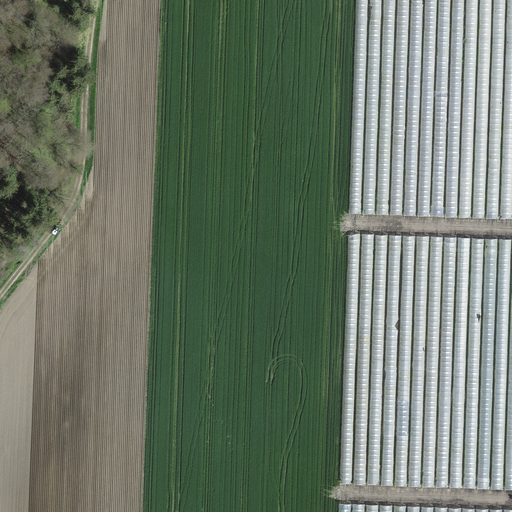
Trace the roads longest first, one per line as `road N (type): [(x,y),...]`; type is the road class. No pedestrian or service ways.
road 1 (track): [(95,0),(84,24),(74,175),(55,233),(0,298)]
road 2 (track): [(511,229),(353,223)]
